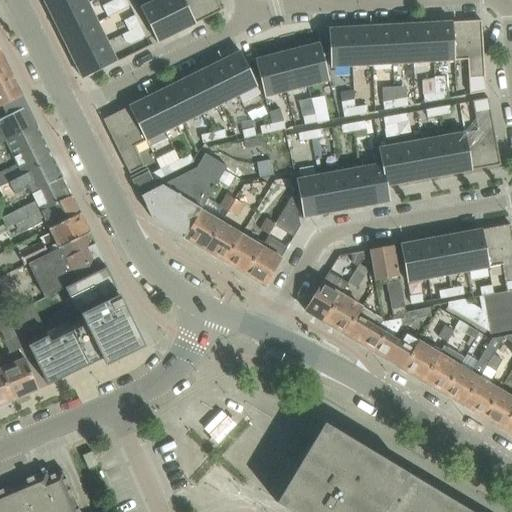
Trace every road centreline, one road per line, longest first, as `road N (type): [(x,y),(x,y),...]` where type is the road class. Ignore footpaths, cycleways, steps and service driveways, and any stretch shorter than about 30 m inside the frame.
road 1 (residential): [(270,332),(319,243),(334,234),(511,201)]
road 2 (residential): [(511,469),(270,332)]
road 3 (unclassified): [(211,309),(137,253),(70,110)]
road 4 (residential): [(251,20),(70,110)]
road 5 (residential): [(108,403),(179,366),(211,309)]
road 6 (residential): [(439,0),(303,6)]
road 7 (unclassified): [(70,110),(14,0)]
road 8 (residential): [(160,511),(108,403)]
